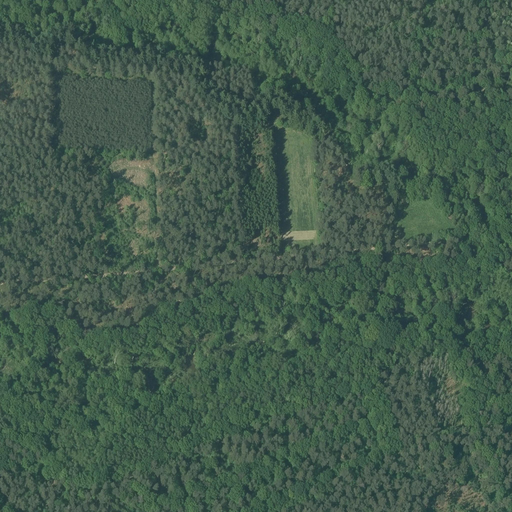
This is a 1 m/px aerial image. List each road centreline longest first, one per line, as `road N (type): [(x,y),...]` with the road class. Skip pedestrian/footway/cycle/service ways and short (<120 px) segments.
road 1 (track): [(325,255),(0,286)]
road 2 (track): [(483,233),(325,255)]
